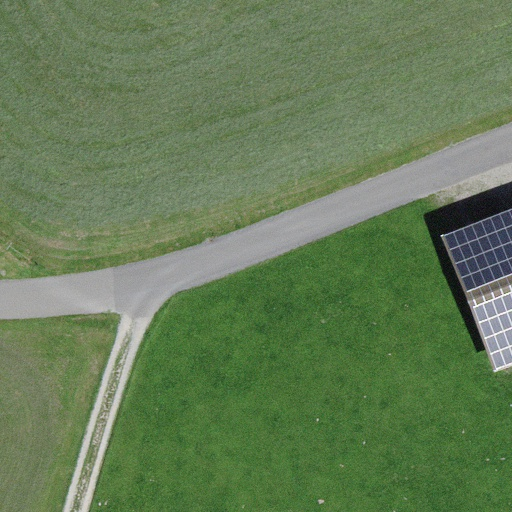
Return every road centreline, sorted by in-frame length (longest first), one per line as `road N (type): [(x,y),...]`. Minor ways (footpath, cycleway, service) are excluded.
road 1 (unclassified): [(0,300),(147,281),(219,260),(511,142)]
road 2 (track): [(78,511),(147,281)]
